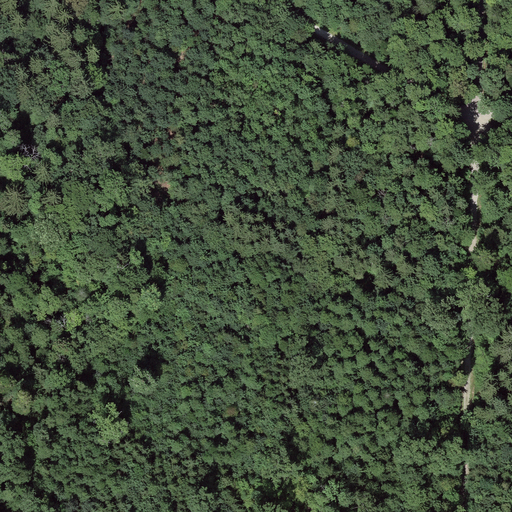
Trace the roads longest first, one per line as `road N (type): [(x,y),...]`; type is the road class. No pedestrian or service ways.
road 1 (track): [(482,117),(462,511)]
road 2 (track): [(253,0),(511,134)]
road 3 (track): [(511,102),(482,117),(483,0)]
